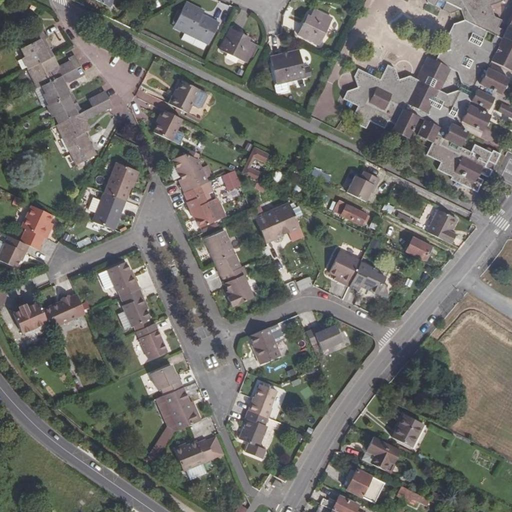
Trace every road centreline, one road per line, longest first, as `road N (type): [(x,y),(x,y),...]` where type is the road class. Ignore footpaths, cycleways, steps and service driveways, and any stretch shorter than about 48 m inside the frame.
road 1 (residential): [(222,339),(155,188),(138,234)]
road 2 (secondary): [(397,343),(336,424),(286,511)]
road 3 (secondary): [(154,511),(38,428),(0,386)]
road 4 (residential): [(222,339),(311,303),(397,343)]
road 5 (secondary): [(511,206),(397,343)]
road 6 (residential): [(191,352),(220,416),(235,368),(222,339)]
road 7 (residential): [(138,234),(191,352)]
